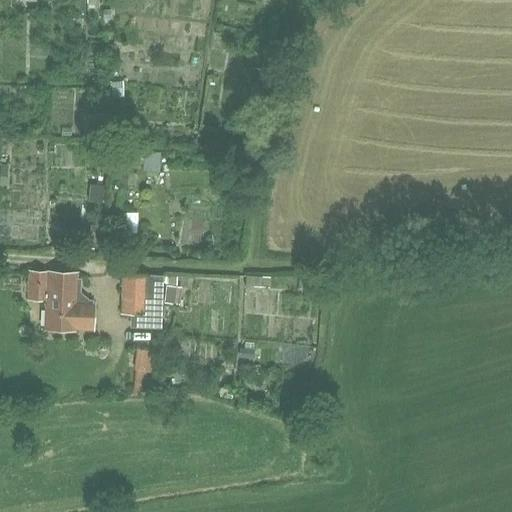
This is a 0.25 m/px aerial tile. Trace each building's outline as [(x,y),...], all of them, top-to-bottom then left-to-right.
[(146,172),(171,173),(172,152),(147,151),(146,172)] [(91,304),(77,304),(78,279),(78,274),(48,272),(48,273),(30,272),(28,300),(46,301),(45,331),(75,332),(75,330),(93,330),(94,304),(91,304)] [(146,316),(148,276),(124,275),(122,315),(146,316)] [(261,287),(261,277),(246,276),(245,286),(261,287)] [(152,278),(152,327),(167,327),(167,304),(181,304),(181,278),(152,278)] [(157,369),(155,349),(140,350),(142,370),(157,369)]
